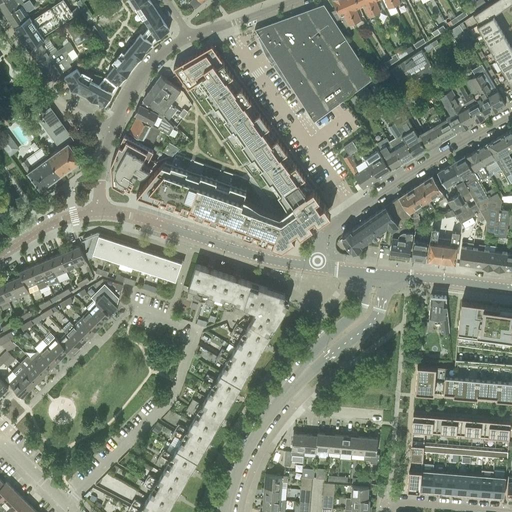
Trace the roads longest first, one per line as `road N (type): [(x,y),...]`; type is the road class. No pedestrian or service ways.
road 1 (residential): [(65,506),(179,382),(196,329),(135,309)]
road 2 (residential): [(511,117),(329,227),(316,267)]
road 3 (tertiary): [(316,267),(99,212)]
road 4 (tertiary): [(511,292),(369,274)]
road 5 (tertiary): [(369,274),(353,332),(292,387)]
road 6 (tertiary): [(226,511),(244,454),(292,387)]
road 7 (residential): [(109,130),(78,114),(10,31)]
road 8 (residential): [(386,511),(386,502),(505,511)]
road 9 (residential): [(109,130),(146,69),(187,38)]
